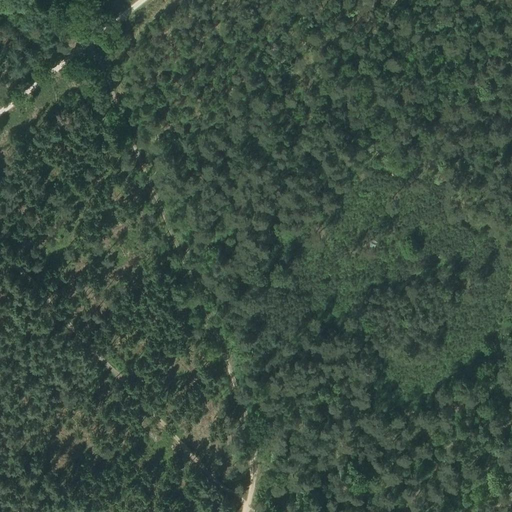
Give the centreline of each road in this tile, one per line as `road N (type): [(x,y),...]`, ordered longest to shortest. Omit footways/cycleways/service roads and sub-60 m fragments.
road 1 (track): [(87,47),(222,333),(249,414),(254,477),(244,511)]
road 2 (unknown): [(244,511),(0,248)]
